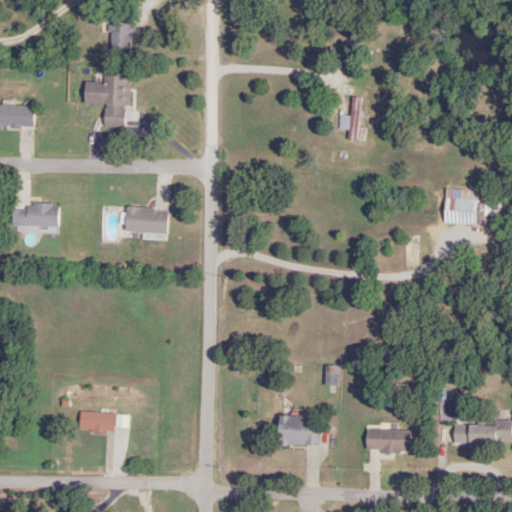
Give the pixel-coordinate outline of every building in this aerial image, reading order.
[(109,22),(109,49),(132,49),(132,22),(109,22)] [(103,83),(84,82),(83,103),(104,104),(103,126),(123,126),(124,105),(128,106),(129,74),(103,73),(103,83)] [(339,115),(339,129),(349,130),(349,136),(357,137),(359,97),(351,97),(350,116),(339,115)] [(0,128),(33,129),(33,105),(0,105),(0,128)] [(478,190),(444,189),(443,224),(476,225),(478,190)] [(11,226),(57,229),(58,207),(12,204),(11,226)] [(124,232),(166,233),(167,209),(125,208),(124,232)] [(336,366),(325,366),(325,385),(336,385),(336,366)] [(114,432),(114,413),(78,413),(78,432),(114,432)] [(319,416),(278,416),(278,446),(319,446),(319,416)] [(453,445),(511,443),(511,421),(493,422),(493,425),(452,426),(453,445)] [(410,452),(410,430),(365,430),(365,452),(410,452)]
